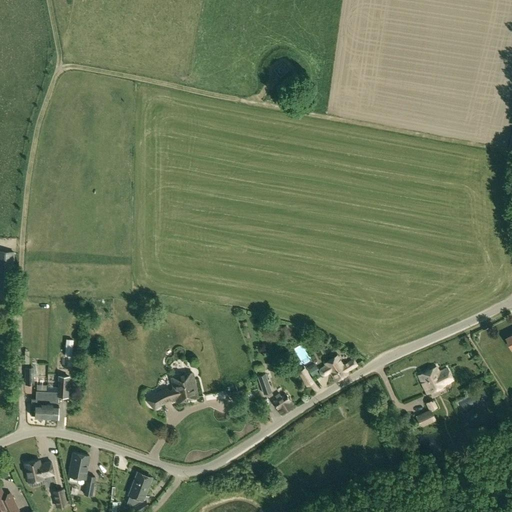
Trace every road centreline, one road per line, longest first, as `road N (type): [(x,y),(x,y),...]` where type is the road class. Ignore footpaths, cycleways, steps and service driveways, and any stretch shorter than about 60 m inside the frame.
road 1 (tertiary): [(0,443),(51,432),(171,469),(206,468),(357,374),(511,303)]
road 2 (track): [(58,70),(77,66),(511,148)]
road 3 (track): [(21,436),(28,176),(58,70)]
